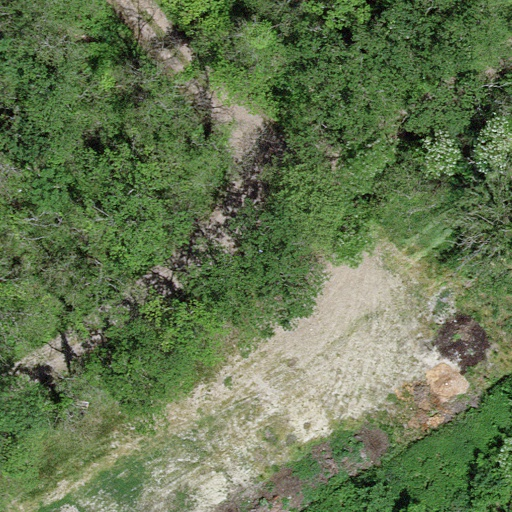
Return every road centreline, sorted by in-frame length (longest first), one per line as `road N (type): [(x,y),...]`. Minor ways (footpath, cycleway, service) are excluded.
road 1 (track): [(0,394),(195,261),(257,175)]
road 2 (track): [(135,0),(249,138),(257,175)]
